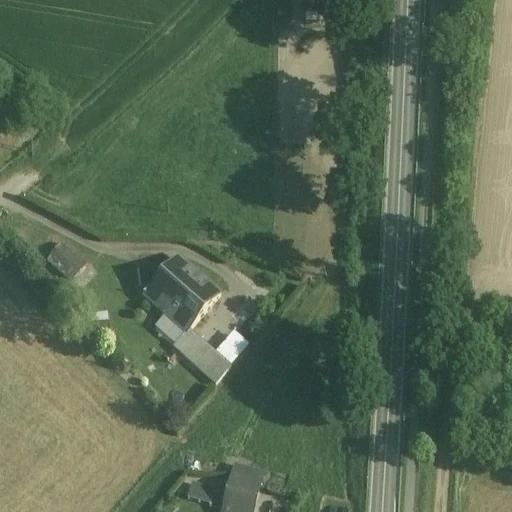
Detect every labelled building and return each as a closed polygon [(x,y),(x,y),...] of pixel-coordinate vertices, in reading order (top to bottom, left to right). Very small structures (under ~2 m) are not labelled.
[(85,259),(65,241),(47,258),(69,277),(85,259)] [(184,252),(148,292),(189,326),(225,286),(184,252)] [(249,341),(234,327),(218,345),(189,326),(175,342),(218,380),(249,341)] [(255,511),(263,481),(233,474),(223,505),(246,511),(255,511)] [(213,505),(217,489),(191,482),(187,498),(213,505)]
